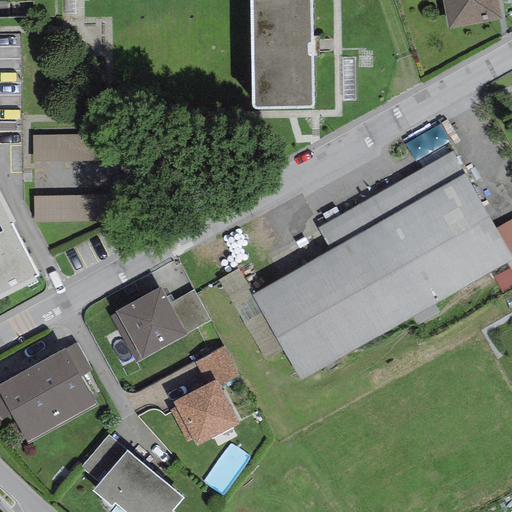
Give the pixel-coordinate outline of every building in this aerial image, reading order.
[(311,0),(250,0),(252,109),(313,108),(311,0)] [(441,0),(447,29),(501,19),(498,1),(497,0),(441,0)] [(419,162),(455,145),(447,128),(411,145),(419,162)] [(38,138),(40,225),(114,223),(113,176),(93,177),(93,137),(38,138)] [(331,250),(463,173),(451,152),(319,229),(331,250)] [(331,250),(252,295),(301,380),(511,258),(511,257),(496,228),(463,173),(331,250)] [(0,301),(37,282),(35,277),(38,276),(12,224),(16,222),(0,191),(0,301)] [(511,219),(496,228),(511,257),(511,219)] [(116,314),(110,317),(135,363),(186,336),(185,334),(166,298),(160,287),(115,312),(116,314)] [(171,295),(166,298),(185,334),(210,321),(194,290),(173,300),(171,295)] [(64,349),(30,368),(61,423),(95,405),(80,378),(92,371),(76,342),(64,349)] [(194,363),(205,385),(216,379),(219,386),(239,376),(224,348),(194,363)] [(26,442),(61,423),(30,368),(0,384),(0,417),(1,420),(11,414),(26,442)] [(205,385),(172,402),(175,407),(169,410),(186,442),(192,439),(197,447),(240,425),(219,386),(216,379),(205,385)] [(99,484),(127,452),(108,435),(80,468),(99,484)] [(236,450),(215,483),(230,493),(252,460),(236,450)] [(171,511),(183,499),(127,452),(99,484),(92,491),(112,507),(115,503),(124,511),(171,511)]
